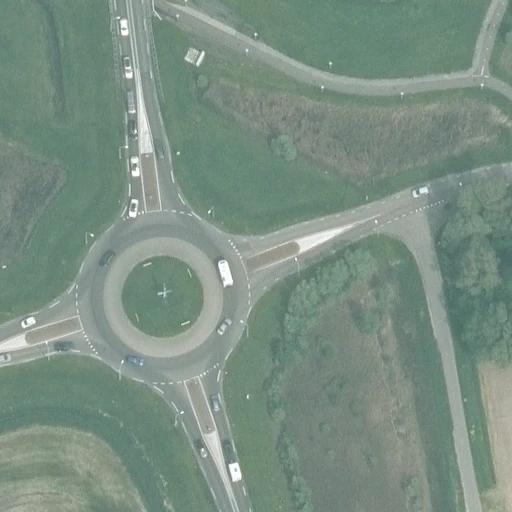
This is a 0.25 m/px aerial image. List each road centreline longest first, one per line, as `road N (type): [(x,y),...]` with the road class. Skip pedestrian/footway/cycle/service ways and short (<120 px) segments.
road 1 (unclassified): [(474,511),(415,200)]
road 2 (primary): [(132,26),(132,227)]
road 3 (primary): [(180,221),(132,26)]
road 4 (tertiary): [(380,214),(227,252)]
road 5 (tertiary): [(242,289),(380,214)]
road 6 (primary): [(239,511),(206,362)]
road 7 (primary): [(170,373),(232,511)]
